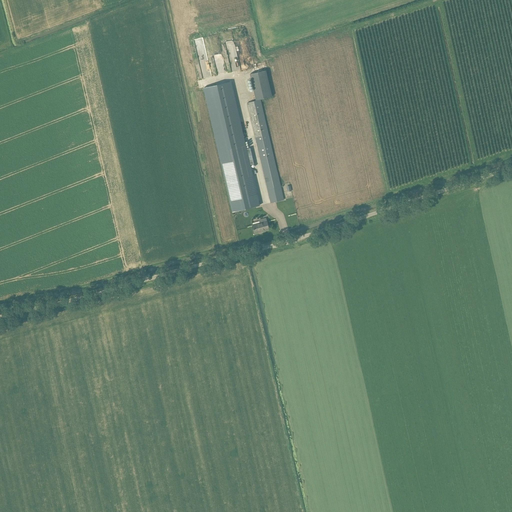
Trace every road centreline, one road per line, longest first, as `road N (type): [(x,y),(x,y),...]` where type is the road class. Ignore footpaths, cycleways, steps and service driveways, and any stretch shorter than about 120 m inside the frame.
road 1 (unclassified): [(0,319),(289,241),(511,168)]
road 2 (unknown): [(236,74),(265,197),(289,241)]
